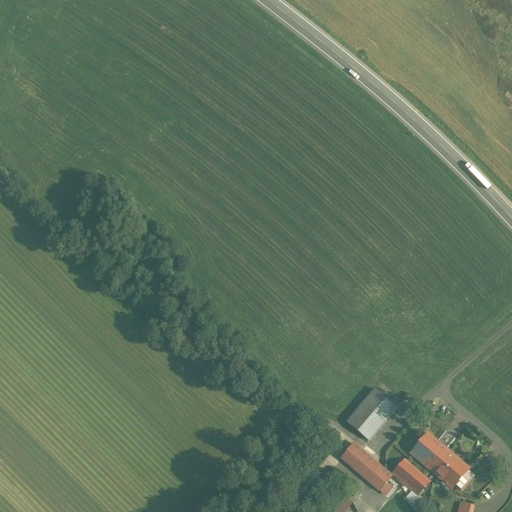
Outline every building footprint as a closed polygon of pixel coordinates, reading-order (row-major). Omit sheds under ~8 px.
[(397,406),(375,388),(348,419),(369,438),(397,406)] [(472,464),(428,429),(410,451),(454,487),(472,464)] [(354,441),(341,457),(381,489),(394,473),(354,441)] [(432,478),(406,457),(395,471),(421,492),(432,478)] [(336,511),(347,511),(356,502),(348,494),(334,510),(336,511)] [(463,501),(459,511),(476,511),(479,505),(463,501)]
